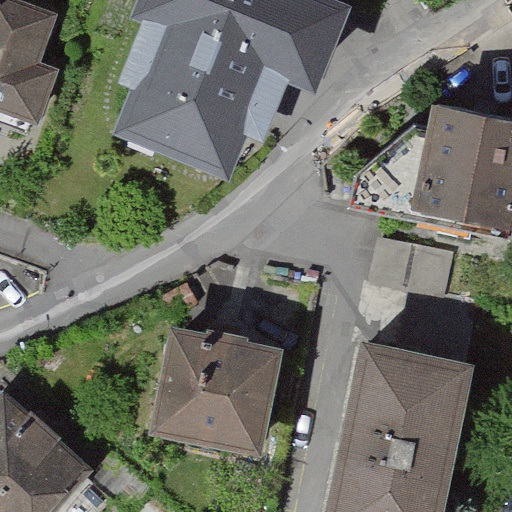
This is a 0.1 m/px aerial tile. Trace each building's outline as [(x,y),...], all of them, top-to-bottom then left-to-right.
[(52,16),(2,0),(0,0),(0,107),(37,120),(54,72),(35,65),(52,16)] [(345,12),(314,0),(146,0),(141,13),(147,16),(120,84),(141,92),(126,131),(227,171),(241,136),(265,145),(293,74),(317,84),(345,12)] [(511,119),(447,106),(442,135),(419,131),(362,177),(357,211),(511,243),(511,119)] [(460,255),(385,242),(376,288),(451,302),(460,255)] [(278,352),(174,331),(154,431),(258,452),(278,352)] [(433,511),(463,366),(367,347),(334,511),(433,511)] [(43,511),(86,465),(2,391),(0,393),(0,511),(43,511)]
